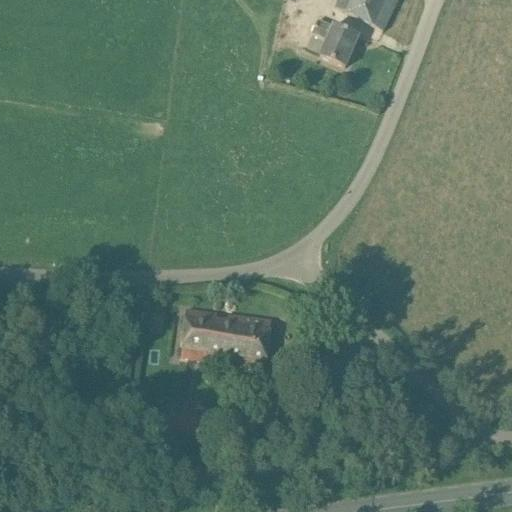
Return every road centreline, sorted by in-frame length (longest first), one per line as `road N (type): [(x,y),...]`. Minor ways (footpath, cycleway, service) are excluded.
road 1 (residential): [(434,0),(377,150),(347,200),(293,258)]
road 2 (residential): [(293,258),(258,272),(174,279),(0,272)]
road 3 (residential): [(511,439),(490,437),(465,421),(293,258)]
road 4 (secondary): [(374,511),(511,494)]
